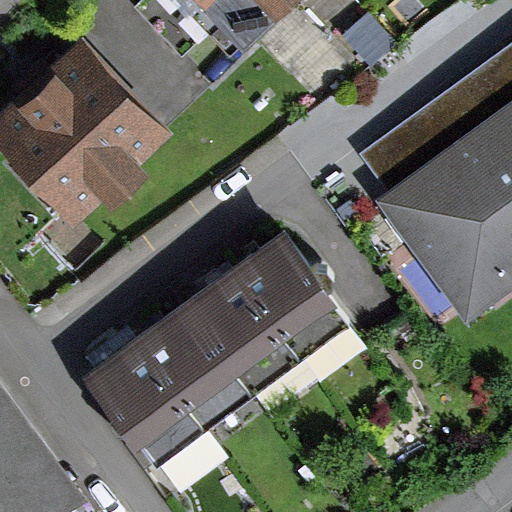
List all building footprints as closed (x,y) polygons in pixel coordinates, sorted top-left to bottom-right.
[(215,0),(246,32),(279,0),(215,0)] [(463,315),(511,280),(511,35),(355,149),(383,188),(376,194),(463,315)] [(0,136),(76,213),(172,118),(90,36),(0,124),(0,136)] [(223,258),(297,355),(343,320),(269,223),(223,258)] [(177,292),(251,389),(297,355),(223,258),(177,292)] [(131,327),(205,424),(251,389),(177,292),(131,327)] [(85,362),(159,459),(205,424),(131,327),(85,362)] [(0,391),(11,384),(0,368),(0,391)] [(0,463),(45,431),(11,384),(0,391),(0,463)] [(0,511),(32,511),(79,479),(45,431),(0,463),(0,511)]
